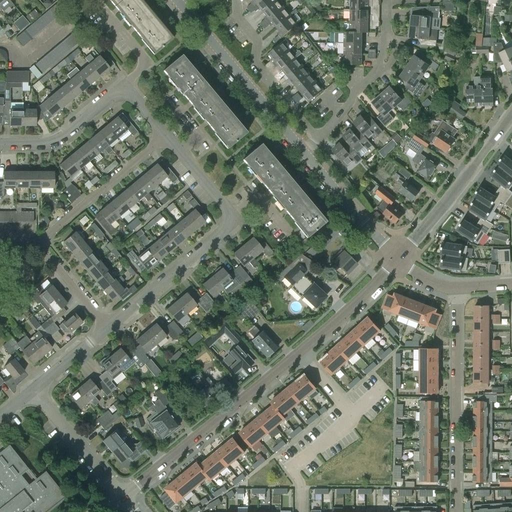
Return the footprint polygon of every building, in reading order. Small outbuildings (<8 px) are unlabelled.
[(113,0),(111,3),(132,28),(151,13),(140,0),(113,0)] [(261,0),(256,4),(254,6),(256,9),(254,10),(256,12),(260,8),(263,12),(277,0),(261,0)] [(284,8),(277,0),(263,12),(267,16),(265,19),(268,22),(270,20),(284,8)] [(372,7),(372,5),(372,0),(368,0),(350,0),(350,11),(368,11),(368,7),(372,7)] [(313,5),(318,12),(322,9),(317,2),(313,5)] [(57,3),(53,7),(60,16),(64,12),(57,3)] [(53,7),(48,11),(56,19),(60,16),(53,7)] [(270,20),(276,28),(295,12),(297,11),(294,8),(288,13),(284,8),(270,20)] [(33,9),(25,16),(30,22),(38,15),(33,9)] [(48,11),(45,14),(52,22),(56,19),(48,11)] [(372,16),(368,16),(368,11),(350,11),(344,11),(344,22),(350,22),(368,22),(372,22),(372,17),(372,16)] [(429,29),(437,30),(439,30),(440,19),(438,18),(439,12),(425,11),(424,17),(411,16),(410,27),(429,29)] [(295,12),(276,28),(283,36),(298,24),(300,22),(300,18),(295,12)] [(151,13),(132,28),(154,55),(173,39),(151,13)] [(45,14),(41,17),(48,26),(52,22),(45,14)] [(494,18),(496,23),(503,20),(500,15),(494,18)] [(41,17),(36,21),(43,29),(48,26),(41,17)] [(36,21),(32,24),(39,33),(43,29),(36,21)] [(367,33),(367,29),(375,29),(375,27),(372,27),(372,22),(368,22),(350,22),(350,32),(350,33),(361,33),(367,33)] [(7,24),(1,29),(5,33),(11,28),(7,24)] [(32,24),(28,28),(35,36),(39,33),(32,24)] [(437,30),(429,29),(410,27),(409,38),(422,40),(422,46),(436,47),(437,30)] [(28,28),(24,31),(31,40),(35,36),(28,28)] [(72,33),(79,42),(80,42),(85,37),(77,28),(71,32),(72,33)] [(24,31),(20,34),(27,43),(31,40),(24,31)] [(334,43),(337,43),(361,44),(361,33),(350,33),(350,32),(344,32),(344,33),(334,33),(334,43)] [(72,33),(68,37),(76,45),(79,42),(72,33)] [(27,43),(20,34),(15,38),(22,47),(27,43)] [(68,37),(65,40),(71,49),(76,45),(68,37)] [(483,38),(482,47),(488,47),(493,47),(493,43),(493,38),(483,38)] [(65,40),(60,44),(67,52),(71,49),(65,40)] [(267,69),(290,50),(283,42),(268,54),(272,58),(270,61),(265,66),(267,69)] [(337,54),(343,54),(361,54),(361,44),(337,43),(337,54)] [(501,60),(507,72),(511,69),(511,49),(511,48),(504,51),(501,43),(493,43),(493,47),(494,60),(501,60)] [(60,44),(56,47),(63,56),(67,52),(60,44)] [(85,60),(89,64),(99,77),(109,69),(114,65),(98,46),(93,50),(99,56),(94,60),(90,56),(85,60)] [(56,47),(52,51),(59,59),(63,56),(56,47)] [(447,47),(444,53),(454,58),(457,52),(447,47)] [(70,54),(74,58),(80,53),(77,49),(70,54)] [(294,55),(290,50),(267,69),(270,71),(275,67),(278,66),(282,70),(296,58),(301,54),(299,51),(294,55)] [(52,51),(48,54),(55,63),(59,59),(52,51)] [(48,54),(44,57),(51,66),(55,63),(48,54)] [(361,54),(343,54),(343,65),(361,65),(361,54)] [(163,71),(184,97),(203,81),(181,55),(163,71)] [(414,56),(407,67),(422,77),(429,66),(435,70),(438,66),(428,59),(425,63),(414,56)] [(44,57),(40,61),(47,70),(51,66),(44,57)] [(303,66),(296,58),(282,70),(288,78),(303,66)] [(64,60),(58,65),(61,69),(67,64),(64,60)] [(47,70),(40,61),(35,65),(42,73),(47,70)] [(89,64),(80,72),(90,85),(99,77),(89,64)] [(61,69),(58,65),(51,70),(54,74),(61,69)] [(310,74),(303,66),(288,78),(295,86),(310,74)] [(422,77),(407,67),(400,77),(410,85),(407,89),(417,96),(423,87),(418,83),(422,77)] [(80,72),(70,80),(81,93),(90,85),(80,72)] [(48,73),(38,81),(42,85),(51,77),(48,73)] [(316,82),(310,74),(295,86),(302,94),(316,82)] [(480,86),(479,77),(474,77),(474,87),(467,87),(467,102),(475,102),(475,106),(483,106),(483,86),(480,86)] [(492,77),(479,77),(480,86),(483,86),(483,106),(493,106),(492,77)] [(70,80),(61,88),(71,101),(81,93),(70,80)] [(42,85),(38,81),(32,86),(35,90),(42,85)] [(184,97),(206,123),(225,107),(203,81),(184,97)] [(316,82),(302,94),(309,102),(323,90),(316,82)] [(21,83),(21,87),(21,91),(29,92),(30,86),(28,86),(28,83),(23,83),(21,83)] [(390,87),(381,95),(392,109),(397,105),(402,111),(411,103),(403,94),(399,98),(390,87)] [(61,88),(51,96),(61,109),(71,101),(61,88)] [(392,109),(381,95),(372,103),(381,114),(376,118),(384,127),(393,119),(388,113),(392,109)] [(61,109),(51,96),(41,104),(52,117),(61,109)] [(427,98),(422,104),(427,108),(432,103),(427,98)] [(22,110),(22,103),(10,103),(10,101),(3,101),(2,114),(1,124),(1,125),(10,125),(10,126),(22,126),(22,110)] [(465,114),(453,104),(448,111),(461,120),(465,114)] [(225,107),(206,123),(227,149),(246,133),(225,107)] [(22,110),(22,126),(35,126),(35,110),(22,110)] [(353,123),(362,134),(367,139),(374,133),(377,136),(382,132),(373,120),(368,124),(361,116),(353,123)] [(117,117),(107,125),(117,138),(127,130),(133,137),(137,132),(128,121),(123,125),(117,117)] [(454,135),(456,131),(443,122),(434,134),(433,133),(428,140),(417,133),(413,139),(426,148),(430,142),(433,144),(446,153),(455,140),(450,137),(453,134),(454,135)] [(107,125),(97,134),(107,146),(117,138),(107,125)] [(413,128),(408,134),(411,137),(417,132),(413,128)] [(342,137),(352,148),(356,153),(364,147),(367,150),(372,145),(367,139),(362,134),(358,138),(351,130),(342,137)] [(402,138),(396,133),(391,138),(397,143),(402,138)] [(97,134),(88,141),(98,154),(103,150),(108,155),(112,152),(107,146),(97,134)] [(411,162),(419,168),(416,172),(427,180),(437,166),(419,153),(423,147),(412,139),(406,147),(417,154),(411,162)] [(88,141),(78,149),(89,162),(94,158),(98,162),(102,159),(98,154),(88,141)] [(242,160),(264,186),(283,170),(261,144),(242,160)] [(352,148),(347,152),(340,144),(332,151),(345,167),(353,160),(356,163),(361,159),(356,153),(352,148)] [(78,149),(69,157),(79,170),(89,162),(78,149)] [(121,155),(124,159),(131,153),(128,149),(121,155)] [(511,161),(504,155),(496,165),(497,167),(511,177),(511,161)] [(79,170),(69,157),(59,165),(72,181),(82,173),(79,170)] [(115,161),(108,166),(111,170),(118,164),(115,161)] [(163,172),(156,164),(147,172),(157,185),(166,177),(172,184),(177,179),(168,168),(163,172)] [(111,170),(108,166),(102,171),(105,175),(111,170)] [(511,177),(497,167),(490,176),(501,186),(497,191),(507,198),(511,193),(506,189),(511,181),(511,177)] [(419,192),(406,181),(411,175),(402,168),(398,172),(404,177),(403,179),(396,174),(393,178),(403,186),(398,192),(411,201),(419,192)] [(264,186),(285,211),(304,196),(283,170),(264,186)] [(16,188),(16,172),(3,172),(3,182),(0,182),(0,197),(3,197),(3,188),(16,188)] [(28,172),(16,172),(16,188),(28,188),(28,172)] [(41,172),(28,172),(28,188),(41,188),(41,172)] [(53,172),(41,172),(41,188),(53,188),(53,172)] [(147,172),(137,181),(147,193),(157,185),(147,172)] [(89,182),(92,185),(99,180),(96,176),(89,182)] [(147,193),(137,181),(127,189),(138,201),(143,197),(147,202),(151,198),(147,193)] [(71,184),(66,188),(75,200),(81,195),(71,184)] [(377,209),(394,223),(394,224),(402,214),(402,215),(390,205),(395,199),(380,187),(375,194),(384,201),(377,209)] [(75,200),(66,188),(61,192),(71,204),(75,200)] [(480,188),(473,199),(475,200),(491,209),(498,199),(504,203),(507,198),(497,191),(493,196),(480,188)] [(127,189),(118,196),(128,209),(138,201),(127,189)] [(118,196),(108,204),(119,217),(128,209),(118,196)] [(160,201),(163,205),(169,200),(166,196),(160,201)] [(304,196),(285,211),(307,238),(326,222),(304,196)] [(203,210),(193,199),(188,204),(194,210),(184,218),(194,231),(205,222),(198,215),(203,210)] [(475,200),(469,210),(480,217),(477,222),(488,229),(491,224),(487,221),(493,210),(491,209),(475,200)] [(166,209),(172,216),(178,211),(172,203),(166,209)] [(119,217),(108,204),(99,212),(109,225),(119,217)] [(153,207),(147,212),(150,216),(156,211),(153,207)] [(150,216),(147,212),(141,217),(144,221),(150,216)] [(159,214),(153,219),(156,223),(162,218),(159,214)] [(184,218),(174,226),(185,239),(194,231),(184,218)] [(156,223),(153,219),(143,227),(146,231),(156,223)] [(463,220),(456,231),(474,242),(480,231),(485,234),(488,229),(477,222),(474,227),(463,220)] [(128,228),(131,232),(137,226),(134,222),(128,228)] [(89,227),(95,233),(99,230),(93,223),(89,227)] [(174,226),(165,234),(175,247),(185,239),(174,226)] [(99,230),(95,233),(100,239),(104,236),(99,230)] [(134,235),(137,239),(143,234),(140,230),(134,235)] [(63,243),(71,253),(84,242),(75,232),(63,243)] [(348,239),(341,232),(338,235),(345,242),(348,239)] [(165,234),(156,242),(166,254),(175,247),(165,234)] [(144,238),(139,241),(144,246),(148,243),(144,238)] [(252,238),(242,246),(253,259),(262,250),(268,257),(273,253),(264,242),(259,246),(252,238)] [(71,253),(79,262),(91,252),(84,242),(71,253)] [(105,246),(110,252),(114,249),(109,242),(105,246)] [(156,242),(146,250),(156,263),(166,254),(156,242)] [(442,242),(440,255),(442,255),(461,257),(463,245),(442,242)] [(356,264),(349,258),(354,253),(345,245),(331,260),(346,275),(356,264)] [(258,265),(253,259),(242,246),(233,254),(243,267),(248,262),(253,268),(258,265)] [(114,249),(110,252),(116,258),(119,255),(114,249)] [(131,251),(126,255),(138,270),(143,266),(147,271),(152,266),(153,268),(158,264),(156,263),(146,250),(137,258),(131,251)] [(79,262),(87,272),(99,261),(91,252),(79,262)] [(304,276),(315,265),(300,255),(273,281),(278,286),(284,279),(292,286),(290,287),(301,298),(303,296),(315,308),(326,296),(313,284),(313,285),(304,276)] [(442,255),(441,267),(461,270),(463,257),(461,257),(442,255)] [(87,272),(95,281),(107,271),(99,261),(87,272)] [(121,265),(127,271),(130,268),(125,261),(121,265)] [(239,266),(234,270),(243,281),(249,277),(239,266)] [(243,281),(234,270),(227,275),(222,268),(221,269),(220,267),(214,272),(215,272),(211,276),(212,277),(222,289),(226,293),(237,283),(239,285),(243,281)] [(130,268),(127,271),(132,277),(135,274),(130,268)] [(508,275),(508,268),(484,268),(484,276),(508,275)] [(95,281),(103,291),(115,280),(107,271),(95,281)] [(115,280),(103,291),(111,300),(123,290),(119,285),(124,281),(120,276),(115,280)] [(222,289),(212,277),(202,285),(212,297),(222,289)] [(39,303),(44,309),(60,296),(51,285),(42,293),(38,287),(29,295),(34,301),(37,305),(39,303)] [(132,286),(127,290),(131,294),(136,290),(132,286)] [(186,293),(176,301),(187,314),(196,306),(186,293)] [(206,293),(201,298),(210,309),(215,305),(206,293)] [(399,315),(405,298),(397,295),(396,298),(387,295),(382,308),(399,315)] [(60,296),(44,309),(51,317),(67,304),(60,296)] [(210,309),(201,298),(196,302),(205,313),(210,309)] [(409,319),(415,302),(405,298),(399,315),(409,319)] [(508,299),(496,299),(497,305),(504,304),(504,310),(508,310),(508,304),(508,299)] [(187,314),(176,301),(166,310),(177,322),(187,314)] [(238,310),(248,321),(259,312),(250,301),(238,310)] [(409,319),(419,323),(425,306),(415,302),(409,319)] [(419,323),(435,329),(441,315),(432,312),(433,309),(425,306),(419,323)] [(475,307),(475,319),(487,319),(487,320),(492,320),(492,319),(500,319),(500,315),(487,315),(488,307),(475,307)] [(61,323),(70,333),(82,323),(74,313),(61,323)] [(35,330),(40,326),(32,317),(28,321),(35,330)] [(40,326),(43,330),(53,323),(49,318),(40,326)] [(360,325),(372,338),(380,331),(368,318),(360,325)] [(487,319),(475,319),(475,332),(487,332),(487,320),(487,319)] [(173,321),(168,325),(177,337),(182,332),(173,321)] [(53,323),(43,330),(49,337),(59,330),(53,323)] [(155,324),(145,332),(156,345),(166,336),(168,335),(172,341),(177,337),(168,325),(165,328),(164,327),(163,329),(160,329),(155,324)] [(393,328),(388,324),(385,327),(389,332),(393,328)] [(221,332),(234,346),(241,339),(228,325),(221,332)] [(352,332),(364,346),(372,338),(360,325),(352,332)] [(252,341),(266,357),(277,347),(263,331),(260,333),(255,327),(249,332),(254,339),(252,341)] [(393,328),(389,332),(393,336),(397,333),(393,328)] [(37,332),(29,339),(42,356),(51,349),(37,332)] [(136,340),(139,345),(133,351),(135,353),(144,364),(149,360),(144,355),(156,345),(145,332),(136,340)] [(344,340),(356,353),(364,346),(352,332),(344,340)] [(475,332),(475,345),(487,345),(487,332),(475,332)] [(7,342),(15,351),(19,348),(32,364),(42,356),(29,339),(28,340),(25,336),(16,344),(11,338),(7,342)] [(190,348),(196,343),(191,337),(185,342),(190,348)] [(212,343),(207,338),(203,341),(208,347),(212,343)] [(348,360),(356,353),(344,340),(336,347),(348,360)] [(10,355),(15,351),(7,342),(2,346),(10,355)] [(475,345),(475,358),(487,358),(487,345),(475,345)] [(228,354),(229,354),(223,360),(235,373),(241,367),(244,371),(253,363),(237,346),(228,354)] [(340,367),(348,360),(336,347),(328,354),(340,367)] [(120,349),(110,357),(120,370),(122,372),(123,373),(134,363),(139,368),(144,364),(135,353),(133,351),(126,356),(120,349)] [(420,349),(420,360),(438,360),(438,349),(420,349)] [(331,375),(340,367),(328,354),(319,362),(331,375)] [(113,379),(122,372),(120,370),(110,357),(106,360),(104,359),(99,363),(101,364),(100,365),(106,373),(99,379),(102,381),(111,392),(116,388),(111,382),(113,379)] [(475,358),(475,370),(487,370),(487,358),(475,358)] [(3,367),(14,380),(24,372),(13,359),(3,367)] [(420,360),(420,371),(438,371),(438,360),(420,360)] [(162,374),(158,370),(153,374),(157,379),(162,374)] [(487,370),(475,370),(475,383),(487,383),(487,370)] [(420,371),(420,382),(438,382),(438,371),(420,371)] [(217,396),(217,395),(229,385),(225,379),(212,389),(210,387),(205,380),(200,373),(189,382),(194,388),(200,383),(204,388),(197,394),(205,405),(217,396)] [(296,382),(307,395),(316,388),(304,375),(296,382)] [(99,392),(89,379),(79,388),(89,400),(94,406),(98,402),(94,397),(99,392)] [(111,392),(102,381),(97,385),(106,396),(111,392)] [(287,389),(299,402),(307,395),(296,382),(287,389)] [(420,382),(420,393),(438,393),(438,382),(420,382)] [(89,400),(79,388),(69,396),(80,408),(89,400)] [(153,409),(156,412),(157,414),(159,413),(174,432),(179,428),(177,427),(179,426),(166,409),(164,406),(169,402),(160,389),(154,394),(156,397),(151,402),(155,407),(153,409)] [(279,395),(290,409),(299,402),(287,389),(279,395)] [(279,395),(270,403),(273,406),(273,405),(282,416),(290,409),(279,395)] [(474,401),(474,411),(492,412),(492,402),(496,402),(496,395),(483,395),(483,401),(474,401)] [(153,409),(155,407),(151,402),(150,400),(144,405),(149,411),(153,409)] [(419,401),(419,411),(438,411),(438,401),(419,401)] [(282,416),(273,405),(273,406),(265,412),(276,426),(284,419),(282,416)] [(96,420),(100,425),(111,416),(107,411),(96,420)] [(419,411),(419,421),(437,422),(438,411),(419,411)] [(474,411),(474,422),(492,422),(492,412),(474,411)] [(157,414),(156,412),(145,420),(148,424),(149,426),(147,427),(152,432),(153,431),(160,440),(161,439),(162,440),(174,432),(159,413),(157,414)] [(256,419),(267,433),(276,426),(265,412),(256,419)] [(111,416),(100,425),(104,430),(115,421),(111,416)] [(134,419),(137,429),(143,427),(140,417),(134,419)] [(248,426),(259,440),(267,433),(256,419),(248,426)] [(419,421),(419,431),(437,432),(437,422),(419,421)] [(474,422),(474,432),(492,432),(492,422),(474,422)] [(239,433),(250,447),(259,440),(248,426),(239,433)] [(111,452),(124,442),(126,439),(122,434),(119,437),(115,431),(102,442),(111,452)] [(419,431),(419,442),(437,442),(437,432),(419,431)] [(474,432),(474,442),(492,442),(492,432),(474,432)] [(224,446),(235,459),(244,452),(233,438),(224,446)] [(124,442),(111,452),(120,463),(127,457),(132,461),(147,449),(141,441),(137,444),(128,445),(127,446),(124,442)] [(419,442),(419,452),(437,452),(437,442),(419,442)] [(474,442),(474,452),(492,452),(492,442),(474,442)] [(0,511),(38,511),(62,496),(45,470),(26,483),(20,475),(26,471),(8,444),(0,449),(0,511)] [(216,452),(227,466),(235,459),(224,446),(216,452)] [(207,459),(219,473),(227,466),(216,452),(207,459)] [(419,452),(419,462),(437,462),(437,452),(419,452)] [(474,452),(474,462),(492,462),(492,452),(474,452)] [(199,466),(210,480),(219,473),(207,459),(199,466)] [(419,462),(419,472),(437,472),(437,462),(419,462)] [(474,462),(474,472),(492,472),(492,462),(474,462)] [(199,484),(208,477),(197,463),(188,470),(199,484)] [(180,477),(191,491),(199,484),(188,470),(180,477)] [(437,472),(419,472),(419,482),(437,482),(437,472)] [(492,472),(474,472),(474,482),(492,483),(492,472)] [(511,472),(509,472),(509,478),(500,478),(500,487),(511,486),(511,472)] [(183,498),(191,491),(180,477),(171,484),(183,498)] [(171,484),(165,489),(167,492),(160,498),(169,509),(183,498),(171,484)] [(505,511),(505,503),(494,504),(494,511),(505,511)]
